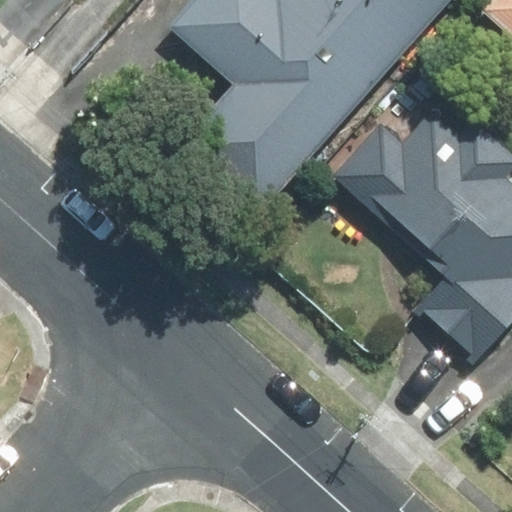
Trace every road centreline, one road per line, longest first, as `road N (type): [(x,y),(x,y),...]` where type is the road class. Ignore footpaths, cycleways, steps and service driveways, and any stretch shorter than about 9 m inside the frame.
road 1 (tertiary): [(177,344),(362,511)]
road 2 (tertiary): [(0,190),(177,344)]
road 3 (residential): [(27,511),(177,344)]
